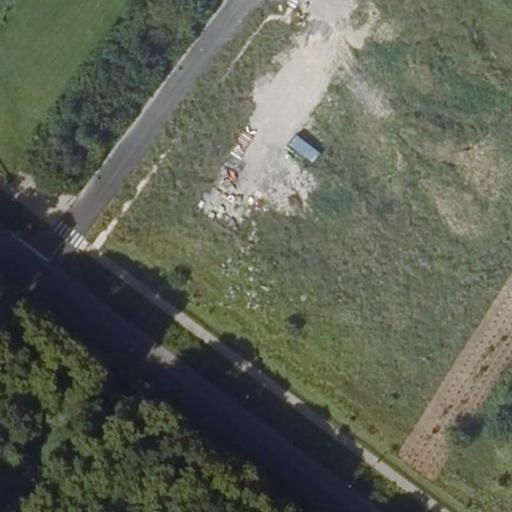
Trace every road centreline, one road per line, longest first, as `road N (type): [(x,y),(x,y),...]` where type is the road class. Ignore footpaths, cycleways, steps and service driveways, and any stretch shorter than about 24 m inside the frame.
road 1 (unclassified): [(33,268),(359,511)]
road 2 (residential): [(33,268),(240,0)]
